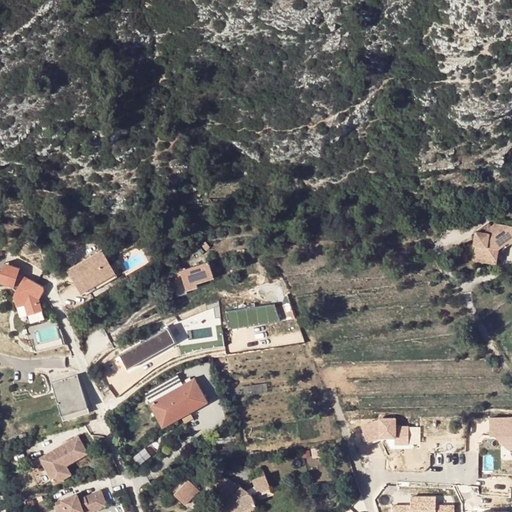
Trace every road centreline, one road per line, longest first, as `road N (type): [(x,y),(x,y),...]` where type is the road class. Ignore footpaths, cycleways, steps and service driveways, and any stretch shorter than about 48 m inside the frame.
road 1 (unknown): [(118,482),(50,289)]
road 2 (residential): [(365,483),(456,476),(472,500)]
